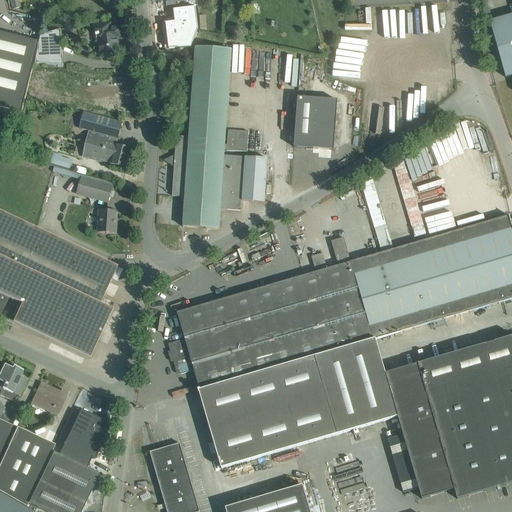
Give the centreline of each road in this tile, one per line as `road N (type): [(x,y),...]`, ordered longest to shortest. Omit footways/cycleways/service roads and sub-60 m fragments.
road 1 (unclassified): [(142,276),(185,267),(475,103)]
road 2 (unclassified): [(142,276),(151,136),(144,0)]
road 3 (unclassified): [(126,397),(0,339)]
road 4 (unclassified): [(126,397),(142,276)]
